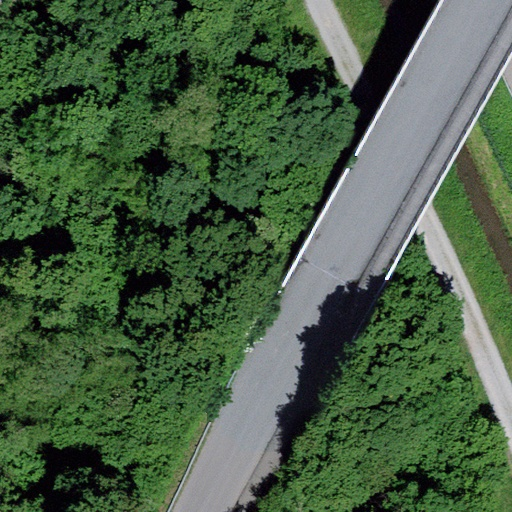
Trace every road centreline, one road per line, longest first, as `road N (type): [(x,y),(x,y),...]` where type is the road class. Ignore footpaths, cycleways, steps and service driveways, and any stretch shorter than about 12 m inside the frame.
road 1 (unclassified): [(192,511),(265,351),(466,0)]
road 2 (track): [(323,0),(511,429)]
